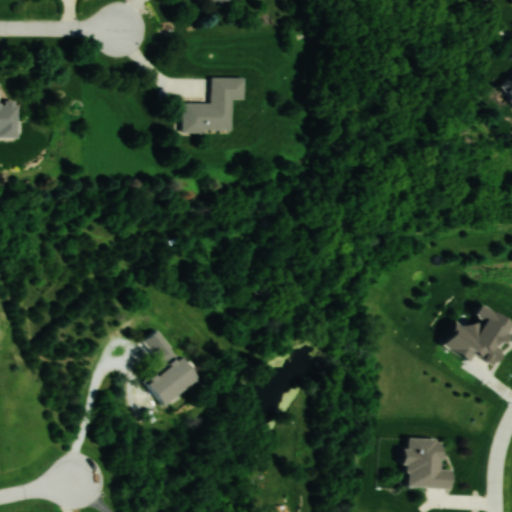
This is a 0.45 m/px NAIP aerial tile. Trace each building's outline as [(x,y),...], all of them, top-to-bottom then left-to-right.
[(217,0),(221,4),(226,0),(195,0),(201,8),(212,0),(217,0)] [(511,73),(501,84),(511,95),(511,73)] [(181,102),(181,130),(230,131),(230,98),(242,98),(242,77),(209,77),(209,102),(181,102)] [(0,137),(17,137),(17,103),(0,102),(0,137)] [(143,380),(163,405),(199,378),(179,353),(143,380)] [(451,470),(439,470),(440,440),(403,438),(402,466),(406,466),(406,487),(450,488),(451,470)]
